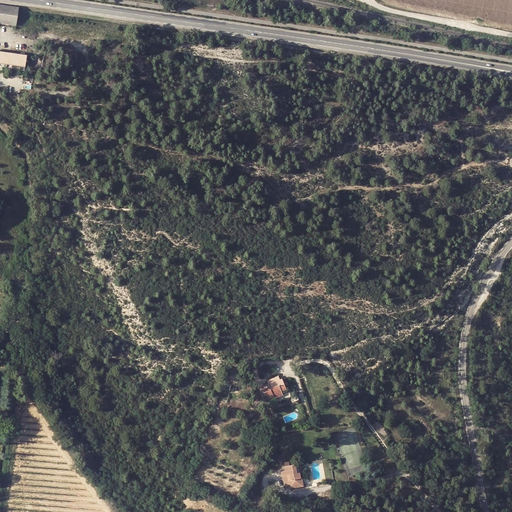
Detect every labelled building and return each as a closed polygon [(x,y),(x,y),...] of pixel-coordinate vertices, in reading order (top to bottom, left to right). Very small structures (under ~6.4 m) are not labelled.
[(15,23),(18,7),(5,6),(3,22),(15,23)] [(27,55),(0,50),(0,66),(9,68),(9,70),(24,72),(27,55)] [(231,379),(239,380),(240,373),(232,372),(232,373),(231,379)] [(268,383),(264,385),(265,389),(263,390),(265,396),(268,394),(269,398),(274,396),(283,393),(282,391),(287,389),(282,378),(280,379),(279,375),(270,379),(271,381),(268,383)] [(285,466),(286,471),(282,471),(283,475),(286,488),(290,487),(290,488),(304,486),(302,478),(301,472),(300,472),(299,468),(298,464),(290,465),(289,461),(284,462),(285,466)]
